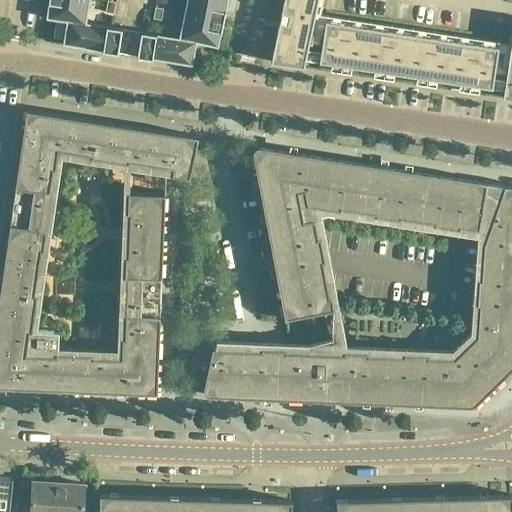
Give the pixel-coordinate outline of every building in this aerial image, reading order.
[(83,26),(83,24),(87,1),(82,0),(47,0),(45,20),(66,23),(83,26)] [(223,23),(227,0),(186,0),(183,15),(223,23)] [(283,0),(270,64),(302,71),(317,0),(283,0)] [(105,15),(113,16),(115,4),(107,3),(105,15)] [(162,11),(155,9),(152,21),(160,22),(162,11)] [(183,15),(178,39),(178,40),(195,44),(217,48),(223,23),(183,15)] [(325,22),(318,64),(491,90),(498,49),(325,22)] [(62,46),(63,46),(90,51),(94,26),(83,24),(83,26),(66,23),(62,46)] [(94,26),(90,51),(117,55),(121,30),(94,26)] [(511,31),(501,99),(511,100),(511,31)] [(137,58),(164,62),(168,37),(149,35),(141,33),(137,58)] [(178,39),(168,37),(164,62),(192,67),(192,66),(195,44),(178,40),(178,39)] [(156,395),(164,196),(127,194),(126,214),(129,214),(127,258),(125,258),(123,296),(126,296),(124,340),(121,340),(121,359),(93,358),(93,356),(72,355),(72,357),(57,357),(58,333),(31,332),(36,296),(34,295),(40,252),(42,252),(48,214),(45,214),(52,170),(54,171),(57,151),(91,156),(90,159),(128,165),(128,162),(172,169),(171,177),(188,179),(197,139),(26,111),(0,286),(0,388),(55,391),(56,383),(71,384),(71,392),(156,395)] [(511,188),(259,148),(258,148),(257,148),(255,149),(254,149),(253,150),(253,151),(252,153),(252,154),(252,155),(284,320),(333,311),(330,297),(328,297),(313,220),(488,245),(480,294),(476,337),(454,359),(211,350),(203,389),(202,391),(202,392),(203,393),(204,395),(204,396),(206,396),(207,397),(208,397),(274,399),(307,401),(305,393),(322,390),(322,402),(470,408),(471,407),(472,407),(473,406),(511,368),(511,188)] [(235,173),(240,192),(252,189),(246,169),(235,173)] [(0,476),(0,511),(8,511),(12,478),(0,476)] [(32,483),(30,503),(56,504),(58,484),(32,483)] [(56,504),(55,511),(81,511),(84,486),(58,484),(56,504)] [(290,511),(291,502),(99,496),(98,511),(290,511)] [(336,511),(511,511),(511,497),(508,497),(500,497),(489,498),(470,498),(336,502),(336,511)] [(29,511),(55,511),(56,504),(30,503),(29,511)]
